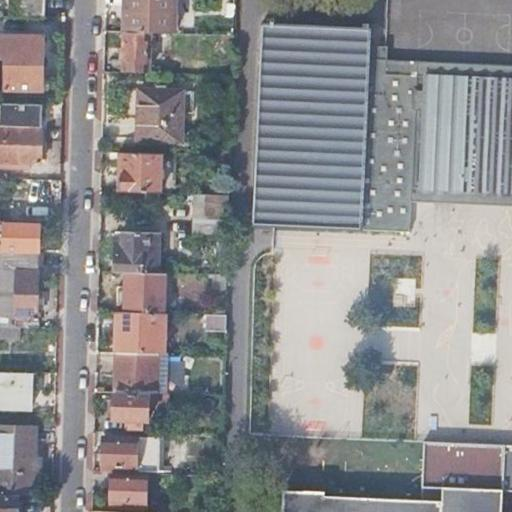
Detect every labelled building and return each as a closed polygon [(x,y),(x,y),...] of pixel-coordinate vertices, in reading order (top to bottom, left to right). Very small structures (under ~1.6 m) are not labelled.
[(17,0),(17,16),(49,16),(49,0),(17,0)] [(125,0),(125,32),(150,32),(174,33),(175,0),(125,0)] [(217,32),(216,34),(221,34),(232,34),(232,0),(218,0),(218,9),(216,9),(215,20),(217,20),(217,27),(216,27),(216,32),(217,32)] [(410,232),(411,202),(411,188),(511,191),(511,79),(387,75),(388,61),(388,47),(368,46),(368,32),(371,32),(371,30),(373,30),(373,27),(364,26),(364,29),(262,25),(262,26),(267,26),(263,122),(259,225),(256,225),(256,227),(362,231),(362,230),(410,232)] [(150,32),(125,32),(124,72),(149,72),(150,32)] [(3,33),(2,56),(9,57),(9,89),(45,90),(47,35),(3,33)] [(232,34),(221,34),(220,43),(232,44),(232,34)] [(511,66),(388,61),(387,75),(511,79),(511,66)] [(139,112),(139,116),(139,139),(183,140),(184,90),(139,88),(139,89),(139,112)] [(126,116),(139,116),(139,112),(139,89),(127,89),(126,116)] [(42,163),(44,104),(2,102),(0,161),(0,167),(31,168),(31,163),(42,163)] [(162,153),(122,152),(121,191),(161,193),(162,153)] [(511,205),(511,191),(411,188),(411,202),(511,205)] [(229,234),(230,196),(195,195),(194,233),(229,234)] [(0,249),(0,261),(40,263),(41,223),(7,223),(6,245),(1,244),(1,250),(0,249)] [(159,233),(124,232),(123,249),(116,249),(115,272),(126,272),(141,272),(158,273),(159,233)] [(229,274),(229,235),(214,234),(214,274),(229,274)] [(0,324),(22,325),(38,326),(40,263),(0,261),(0,324)] [(141,272),(126,272),(125,311),(165,313),(166,273),(158,273),(141,272)] [(228,290),(229,274),(214,274),(214,290),(228,290)] [(125,311),(118,311),(117,352),(160,353),(164,353),(166,313),(165,313),(125,311)] [(22,325),(0,324),(0,336),(21,337),(22,325)] [(117,352),(115,391),(158,392),(160,353),(117,352)] [(0,408),(31,409),(32,372),(0,370),(0,408)] [(116,393),(115,419),(127,420),(127,429),(143,429),(143,424),(150,424),(150,394),(116,393)] [(0,439),(36,441),(36,425),(0,423),(0,439)] [(105,436),(103,468),(159,470),(160,437),(105,436)] [(0,472),(1,472),(0,492),(40,493),(41,456),(35,456),(36,441),(0,439),(0,472)] [(504,511),(505,494),(511,494),(511,445),(425,442),(424,488),(445,489),(444,502),(326,498),(326,493),(286,491),(286,489),(284,489),(283,511),(504,511)] [(130,506),(130,511),(143,511),(143,507),(147,507),(148,472),(114,471),(113,505),(130,506)] [(0,496),(0,511),(20,511),(21,497),(0,496)]
